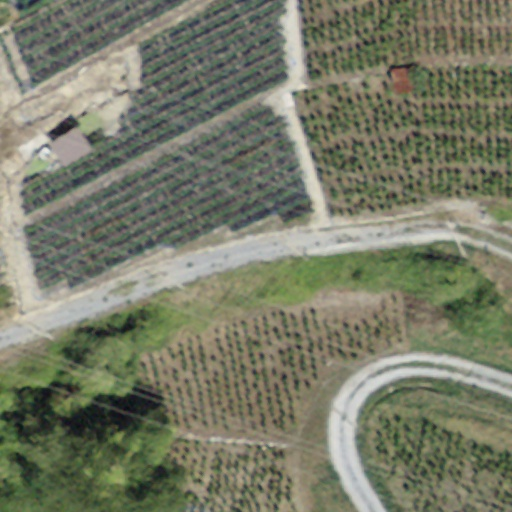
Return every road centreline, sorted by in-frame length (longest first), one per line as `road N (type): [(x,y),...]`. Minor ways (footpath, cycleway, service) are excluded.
road 1 (track): [(511,255),(450,229),(219,260),(0,338)]
road 2 (track): [(372,511),(337,450),(358,379),(430,365),(511,392)]
